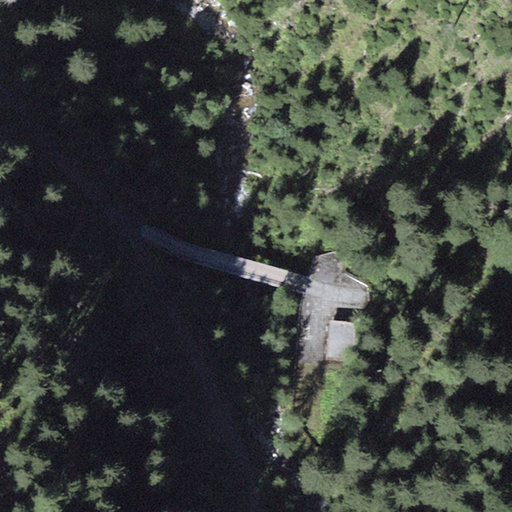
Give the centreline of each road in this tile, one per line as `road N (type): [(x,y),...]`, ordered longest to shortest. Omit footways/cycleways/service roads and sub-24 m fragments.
road 1 (track): [(220,401),(128,223),(0,82)]
road 2 (track): [(128,223),(331,298)]
